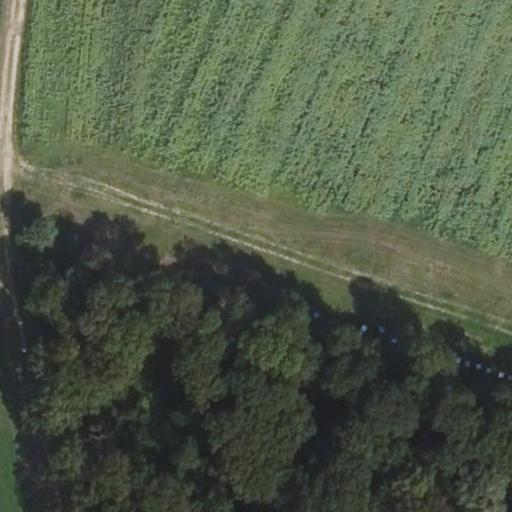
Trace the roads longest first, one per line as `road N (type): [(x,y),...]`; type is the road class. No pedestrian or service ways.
road 1 (track): [(0,236),(16,364),(57,511)]
road 2 (track): [(10,0),(0,172)]
